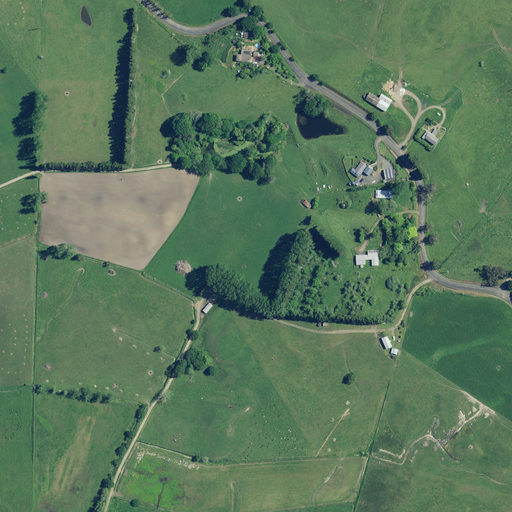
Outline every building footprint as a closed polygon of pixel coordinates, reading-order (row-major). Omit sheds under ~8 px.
[(253,50),(242,49),(242,54),(238,54),(237,60),(247,62),(248,59),(252,59),(253,50)] [(390,105),(379,98),(370,92),(365,100),(386,112),(390,105)] [(379,98),(390,105),(393,100),(382,94),(379,98)] [(463,104),(457,99),(450,108),(456,113),(463,104)] [(432,134),(427,131),(422,137),(424,139),(425,138),(434,145),(438,140),(431,135),(432,134)] [(373,170),(361,162),(355,170),(353,168),(350,171),(359,177),(363,171),(369,176),(373,170)] [(393,198),(393,191),(376,190),(376,198),(393,198)] [(379,265),(378,251),(368,251),(368,255),(356,255),(356,259),(357,259),(357,265),(365,264),(365,260),(372,259),(372,266),(379,265)] [(213,305),(209,303),(203,311),(206,313),(213,305)] [(392,346),(387,336),(382,339),(386,349),(392,346)]
